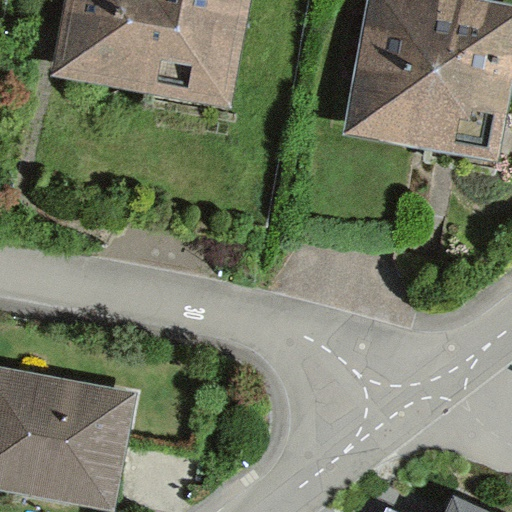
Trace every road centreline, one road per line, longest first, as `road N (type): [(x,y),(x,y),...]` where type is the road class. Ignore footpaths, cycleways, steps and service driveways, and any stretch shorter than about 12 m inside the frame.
road 1 (residential): [(416,398),(301,336),(230,315),(0,273)]
road 2 (residential): [(261,511),(416,398)]
